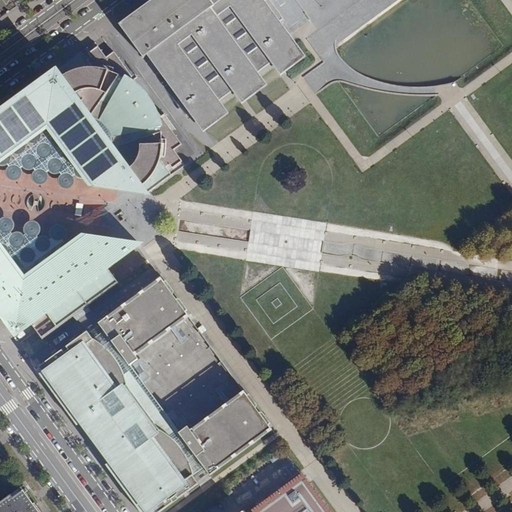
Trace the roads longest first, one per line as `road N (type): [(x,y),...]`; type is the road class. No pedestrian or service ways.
road 1 (unclassified): [(10,371),(171,262)]
road 2 (tertiary): [(87,511),(0,390)]
